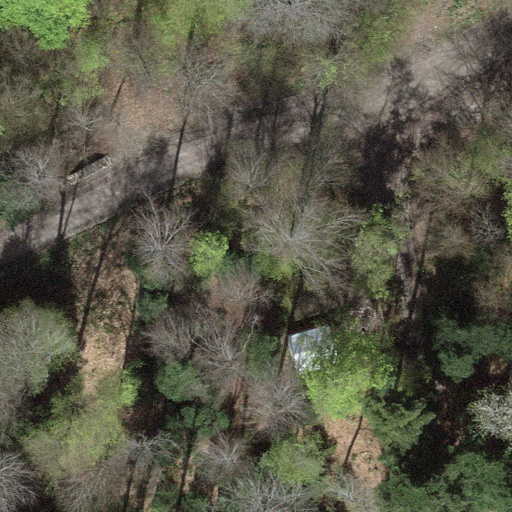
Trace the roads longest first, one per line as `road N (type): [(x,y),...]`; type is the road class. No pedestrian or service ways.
road 1 (track): [(495,511),(348,104)]
road 2 (track): [(348,104),(0,263)]
road 3 (track): [(440,0),(398,80),(348,104)]
road 4 (track): [(511,13),(398,80)]
